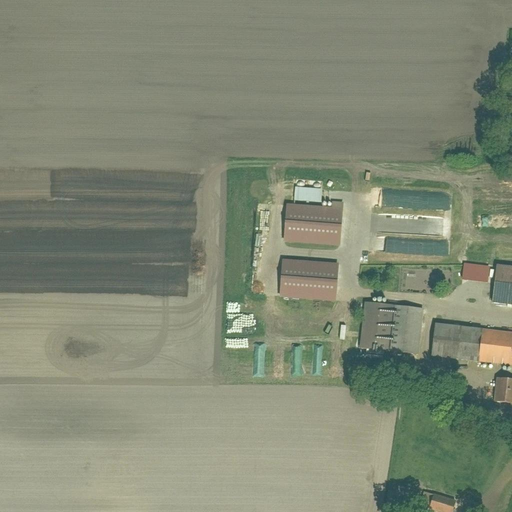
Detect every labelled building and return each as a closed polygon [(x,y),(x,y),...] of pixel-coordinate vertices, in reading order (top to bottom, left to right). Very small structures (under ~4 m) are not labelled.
[(511,120),(505,120),(502,146),(511,147),(511,120)] [(448,210),(448,195),(403,194),(402,209),(448,210)] [(340,208),(286,204),(282,240),(337,245),(340,208)] [(511,214),(483,215),(483,227),(511,227),(511,214)] [(336,264),(283,260),(279,296),(333,301),(336,264)] [(465,282),(494,282),(495,266),(465,265),(465,282)] [(511,267),(496,266),(492,303),(511,305),(511,267)] [(423,310),(362,302),(356,350),(417,358),(423,310)] [(511,333),(434,324),(430,356),(511,366),(511,333)] [(511,398),(511,380),(493,378),(490,400),(511,403),(511,398)] [(424,494),(420,507),(436,511),(454,511),(457,506),(467,509),(469,503),(456,499),(455,504),(424,494)]
